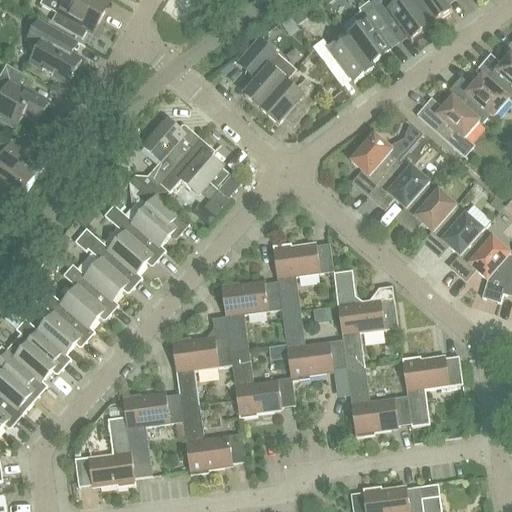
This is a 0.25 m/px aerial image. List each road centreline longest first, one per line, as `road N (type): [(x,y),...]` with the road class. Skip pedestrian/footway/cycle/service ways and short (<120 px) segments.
road 1 (residential): [(46,511),(43,449),(286,176)]
road 2 (residential): [(177,511),(286,498),(305,477),(499,448)]
road 3 (residential): [(286,176),(511,7)]
road 4 (residential): [(484,345),(286,176)]
road 5 (residential): [(286,176),(133,37)]
